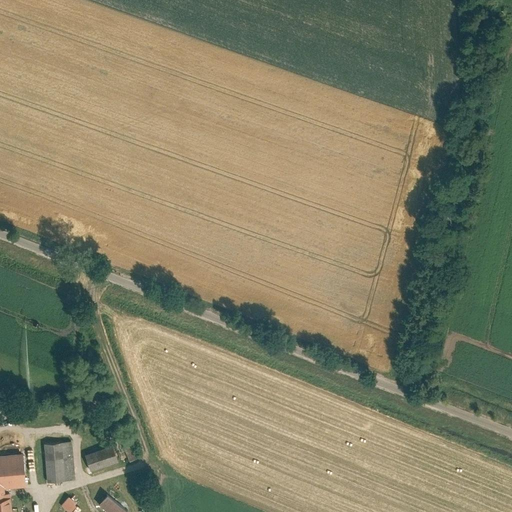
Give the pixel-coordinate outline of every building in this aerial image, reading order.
[(47,480),(75,478),(72,441),(45,443),(47,480)] [(131,454),(132,455),(136,454),(132,444),(122,447),(125,456),(131,454)] [(86,454),(90,468),(118,459),(113,445),(86,454)] [(0,486),(6,487),(25,485),(23,452),(0,452),(0,486)] [(0,511),(12,511),(12,493),(6,493),(6,487),(0,486),(0,511)] [(109,493),(100,503),(110,511),(126,511),(129,509),(109,493)] [(71,510),(78,502),(70,495),(63,504),(71,510)]
